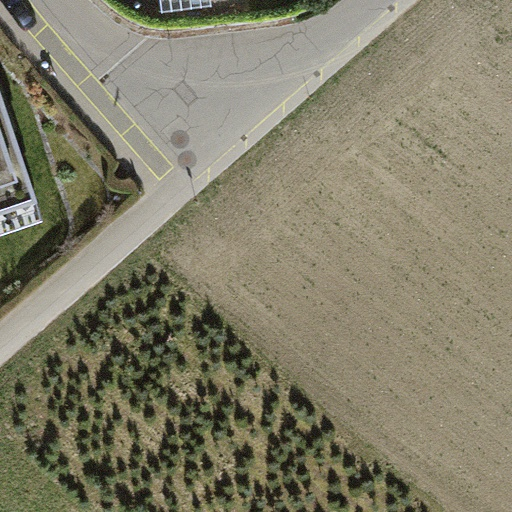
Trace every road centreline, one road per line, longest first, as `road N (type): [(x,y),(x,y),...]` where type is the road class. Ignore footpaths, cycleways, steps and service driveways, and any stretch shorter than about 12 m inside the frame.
road 1 (residential): [(392,0),(198,161),(68,0)]
road 2 (track): [(198,161),(0,341)]
